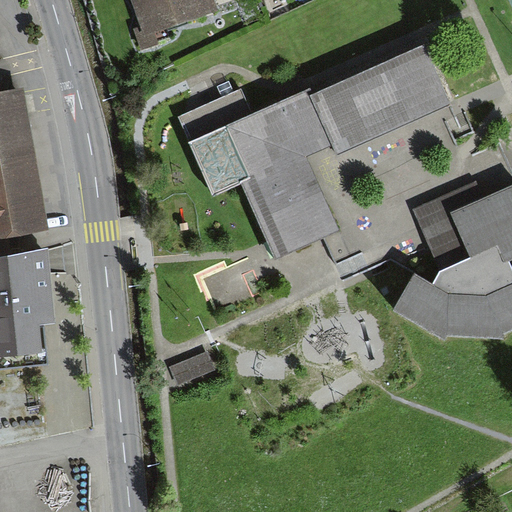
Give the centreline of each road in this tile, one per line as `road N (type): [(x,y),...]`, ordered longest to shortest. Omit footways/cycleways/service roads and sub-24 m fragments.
road 1 (tertiary): [(130,511),(88,146),(52,0)]
road 2 (unknown): [(122,439),(0,456)]
